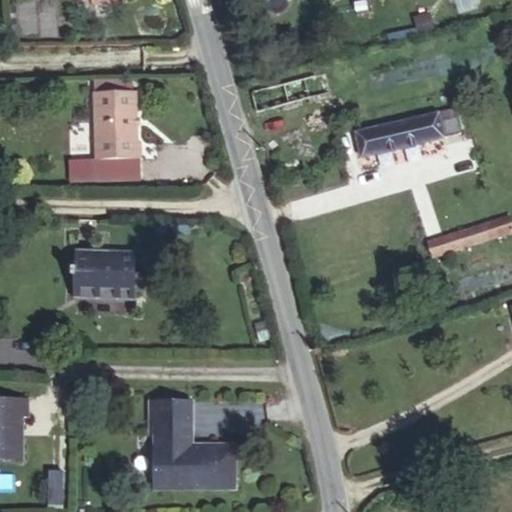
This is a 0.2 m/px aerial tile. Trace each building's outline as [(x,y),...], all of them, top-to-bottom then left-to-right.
[(122,90),(80,91),(82,158),(130,157),(131,139),(124,139),(122,90)] [(441,114),(447,142),(471,136),(464,108),(441,114)] [(360,132),(366,160),(447,142),(441,114),(360,132)] [(498,228),(443,240),(448,258),(502,244),(498,228)] [(132,295),(132,256),(73,257),(72,295),(132,295)] [(149,434),(149,489),(230,489),(230,431),(186,432),(187,390),(145,390),(145,434),(149,434)] [(12,403),(0,403),(0,462),(7,462),(7,421),(13,420),(12,403)]
